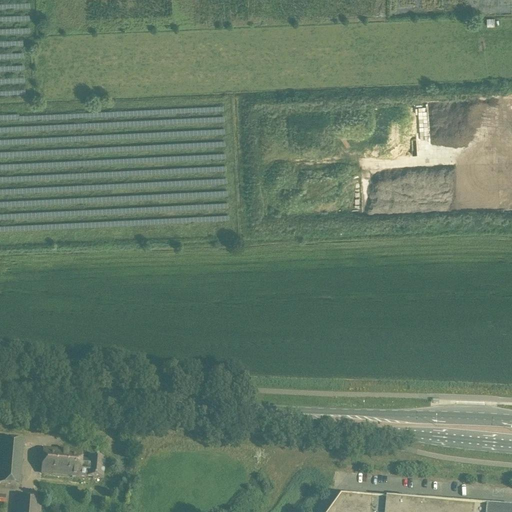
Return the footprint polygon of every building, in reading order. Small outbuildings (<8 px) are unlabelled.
[(454,22),(456,30),(475,27),(474,19),(454,22)] [(494,19),(487,19),(487,27),(495,27),(494,19)] [(0,440),(0,485),(20,487),(23,443),(0,440)] [(43,451),(41,475),(102,480),(104,461),(89,459),(90,455),(43,451)] [(341,497),(330,511),(494,511),(488,511),(341,497)] [(17,498),(15,511),(40,511),(41,500),(17,498)]
